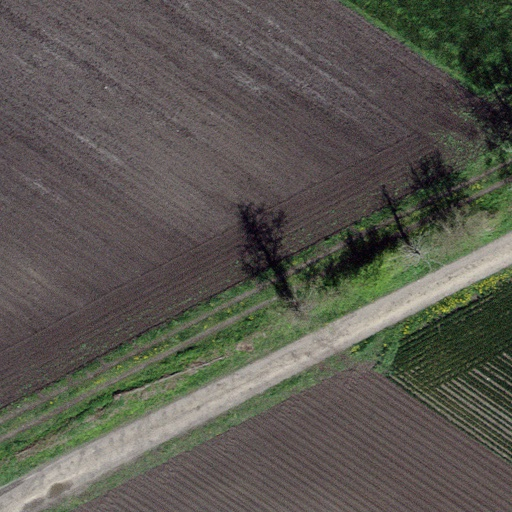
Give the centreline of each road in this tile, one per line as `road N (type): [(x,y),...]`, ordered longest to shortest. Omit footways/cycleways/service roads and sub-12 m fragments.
road 1 (track): [(511,136),(0,415)]
road 2 (track): [(59,511),(511,281)]
